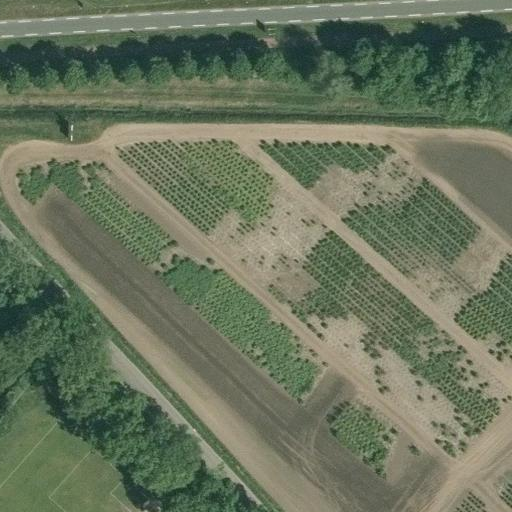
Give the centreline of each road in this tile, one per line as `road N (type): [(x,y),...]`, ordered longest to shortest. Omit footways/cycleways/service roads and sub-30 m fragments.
road 1 (primary): [(0,32),(511,1)]
road 2 (unclassified): [(249,511),(0,237)]
